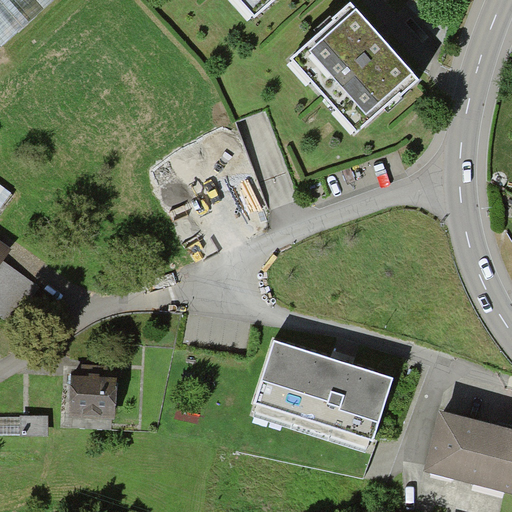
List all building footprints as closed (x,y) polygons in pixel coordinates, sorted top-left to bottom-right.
[(0,0),(0,44),(53,0),(0,0)] [(258,0),(229,0),(242,14),(258,0)] [(414,71),(348,0),(342,0),(280,58),(348,131),(414,71)] [(397,379),(276,341),(254,410),(375,448),(397,379)] [(119,376),(72,373),(69,419),(116,422),(119,376)] [(0,412),(0,432),(52,430),(51,410),(0,412)] [(511,435),(442,417),(427,476),(511,497),(511,435)]
